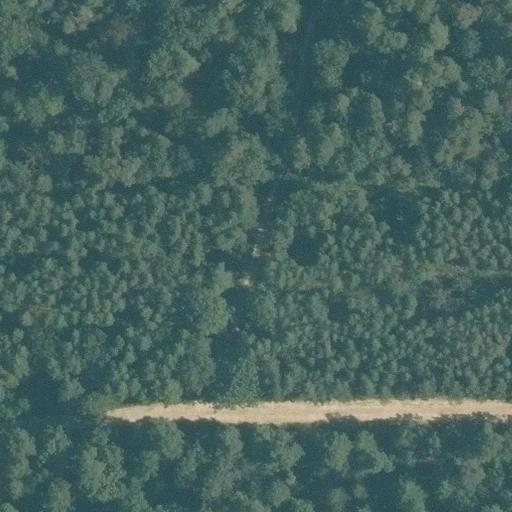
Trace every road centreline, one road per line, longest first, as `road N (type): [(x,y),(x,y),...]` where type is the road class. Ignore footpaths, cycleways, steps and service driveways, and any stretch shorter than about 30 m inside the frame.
road 1 (track): [(0,444),(202,421),(511,418)]
road 2 (track): [(317,0),(202,421)]
road 3 (track): [(511,162),(275,174)]
